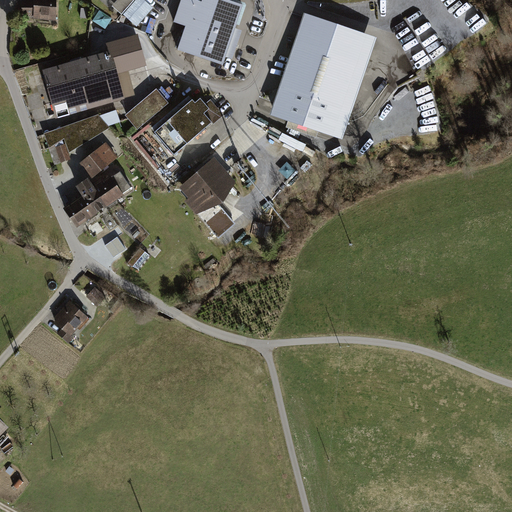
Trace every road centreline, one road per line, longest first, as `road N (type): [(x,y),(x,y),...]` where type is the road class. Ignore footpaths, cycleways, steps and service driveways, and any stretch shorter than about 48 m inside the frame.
road 1 (unclassified): [(511,384),(403,345),(265,343),(218,334),(82,259)]
road 2 (unclassified): [(10,0),(5,65),(48,194),(82,259)]
road 3 (track): [(265,343),(308,511)]
road 4 (unclassified): [(0,360),(82,259)]
